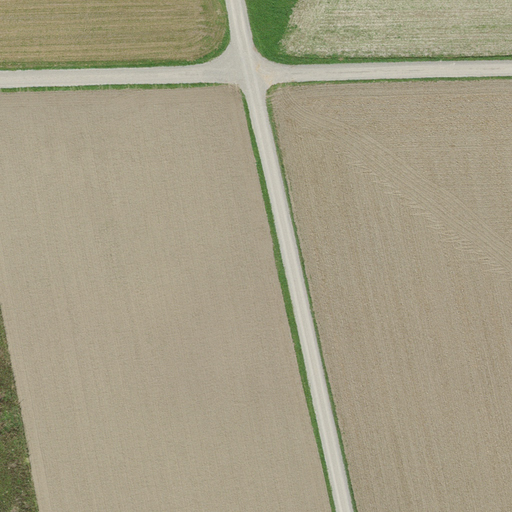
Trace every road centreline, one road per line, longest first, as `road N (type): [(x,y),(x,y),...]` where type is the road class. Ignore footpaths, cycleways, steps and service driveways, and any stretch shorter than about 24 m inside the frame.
road 1 (track): [(238,0),(345,511)]
road 2 (track): [(0,83),(511,72)]
